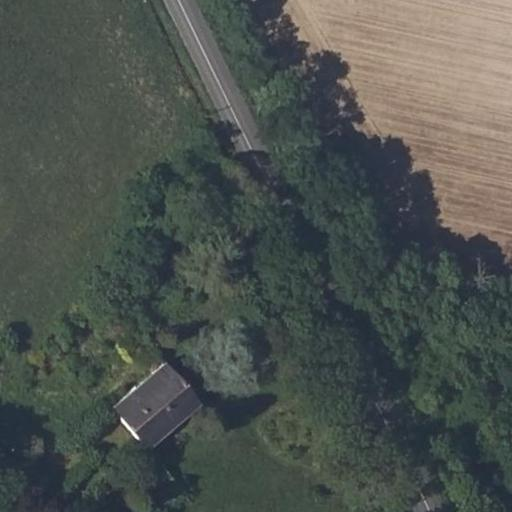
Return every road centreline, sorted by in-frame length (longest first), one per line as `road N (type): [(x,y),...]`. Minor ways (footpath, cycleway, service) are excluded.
road 1 (tertiary): [(430,511),(183,0)]
road 2 (track): [(310,264),(511,310)]
